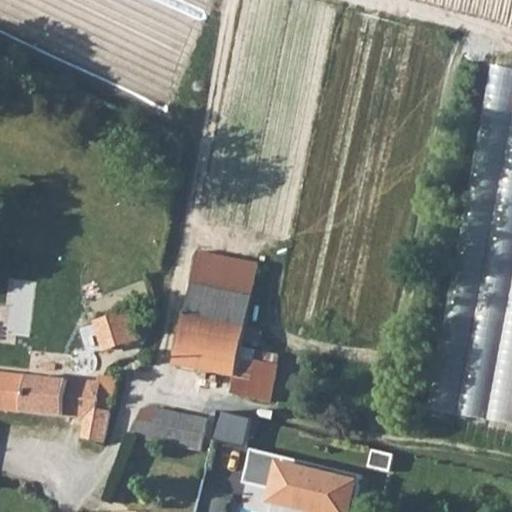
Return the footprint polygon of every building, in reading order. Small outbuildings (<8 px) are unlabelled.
[(511,423),(511,67),(493,65),(438,411),(511,423)] [(261,263),(200,251),(193,285),(254,298),(261,263)] [(241,356),(254,298),(193,285),(176,364),(237,377),(241,356)] [(136,339),(129,313),(99,322),(107,349),(136,339)] [(264,351),(258,350),(256,360),(279,365),(281,355),(264,351)] [(237,377),(234,393),(247,396),(256,360),(241,356),(237,377)] [(279,365),(256,360),(247,396),(271,402),(279,365)] [(0,371),(0,409),(30,412),(86,418),(83,438),(105,443),(111,411),(94,407),(99,382),(0,371)] [(94,407),(111,411),(118,377),(100,375),(99,382),(94,407)] [(137,437),(176,445),(183,413),(158,408),(157,414),(141,410),(137,437)] [(209,419),(183,413),(176,445),(202,450),(209,419)] [(353,511),(363,475),(253,449),(245,482),(277,490),(320,500),(317,511),(353,511)] [(320,500),(277,490),(275,499),(318,510),(320,500)]
